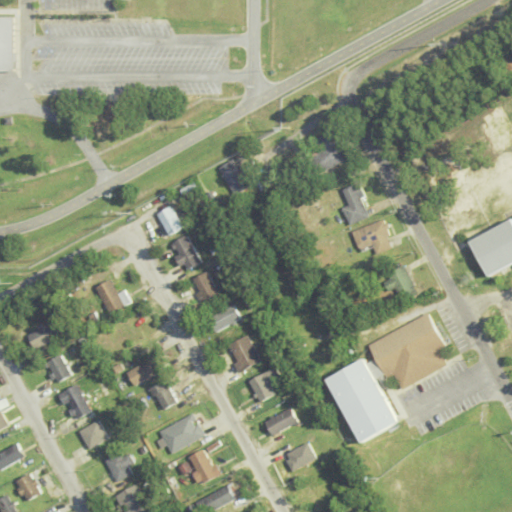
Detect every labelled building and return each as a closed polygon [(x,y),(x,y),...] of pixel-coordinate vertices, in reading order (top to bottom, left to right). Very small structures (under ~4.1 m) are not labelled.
[(0,20),(16,20),(16,55),(18,55),(18,71),(16,71),(16,75),(0,75),(0,20)] [(347,158),(322,172),(312,155),(321,150),(315,139),(331,130),(336,137),(338,136),(343,144),(340,146),(347,158)] [(238,163),(252,184),(237,194),(223,173),(224,172),(220,166),(234,157),(238,163)] [(344,206),(350,203),(344,188),(361,179),(367,194),(362,196),(371,214),(352,223),(344,206)] [(181,188),(196,180),(201,190),(187,199),(181,188)] [(284,183),(288,180),(293,186),(288,190),(284,183)] [(195,199),(204,194),(209,204),(200,208),(195,199)] [(159,212),(172,204),(184,226),(171,233),(159,212)] [(511,259),(491,270),(472,236),(511,214),(511,259)] [(389,220),(391,226),(389,227),(392,234),(389,235),(393,246),(378,253),(375,247),(364,251),(362,246),(360,247),(354,230),(385,217),(387,221),(389,220)] [(203,259),(189,267),(186,261),(181,264),(176,255),(181,252),(178,246),(176,247),(173,242),(175,241),(174,241),(188,233),(192,240),(193,240),(195,244),(194,244),(203,259)] [(349,268),(360,263),(363,270),(352,275),(349,268)] [(405,263),(416,284),(415,285),(419,292),(404,300),(396,286),(390,290),(385,281),(391,278),(388,272),(405,263)] [(220,291),(202,302),(197,292),(202,289),(195,277),(208,270),(217,286),(219,285),(221,288),(219,289),(220,291)] [(126,289),(132,301),(112,313),(97,286),(112,277),(120,292),(126,289)] [(248,298),(258,293),(263,303),(253,308),(248,298)] [(235,323),(233,321),(217,330),(210,317),(235,303),(243,316),(237,319),(238,321),(235,323)] [(305,321),(301,323),(299,319),(303,317),(302,315),(320,305),(327,319),(310,329),(305,321)] [(389,372),(386,373),(392,384),(385,387),(401,416),(364,436),(329,374),(329,373),(366,353),(370,360),(377,356),(370,344),(429,311),(447,343),(391,375),(389,372)] [(136,323),(142,334),(129,342),(123,330),(108,339),(106,336),(105,337),(103,334),(105,333),(103,330),(131,313),(132,314),(135,312),(141,321),(136,323)] [(54,337),(56,340),(52,341),(51,339),(37,347),(29,334),(41,327),(40,325),(43,324),(43,326),(53,320),(60,333),(54,337)] [(235,362),(239,360),(230,343),(249,333),(263,359),(240,371),(235,362)] [(295,348),(307,343),(309,348),(298,353),(295,348)] [(69,361),(71,364),(69,365),(73,373),(60,380),(58,376),(54,378),(51,373),(54,371),(51,365),(49,366),(46,361),(62,353),(67,362),(69,361)] [(128,370),(154,355),(160,364),(158,365),(161,369),(136,384),(128,370)] [(113,375),(108,367),(114,363),(116,366),(121,362),(125,368),(113,375)] [(260,395),(257,397),(255,393),(257,392),(250,379),(277,365),(283,375),(273,381),(274,384),(272,385),(276,393),(263,400),(260,395)] [(95,377),(107,372),(115,390),(104,396),(95,377)] [(165,408),(157,393),(155,395),(150,387),(167,378),(179,400),(165,408)] [(70,408),(74,406),(71,400),(66,403),(60,392),(78,382),(93,410),(80,417),(78,413),(74,415),(70,408)] [(267,420),(273,417),(272,416),(275,414),(276,415),(292,406),(301,422),(296,425),(295,422),(275,434),(267,420)] [(0,408),(2,407),(11,423),(0,428),(0,408)] [(172,419),(185,411),(199,438),(186,445),(172,419)] [(92,450),(86,441),(91,438),(87,431),(85,432),(82,428),(98,419),(110,439),(92,450)] [(2,469),(0,465),(0,451),(18,441),(26,455),(2,469)] [(291,471),(316,460),(308,443),(283,454),(291,471)] [(204,480),(200,482),(194,471),(199,469),(191,455),(204,447),(214,464),(218,462),(223,471),(205,482),(204,480)] [(131,452),(136,461),(130,465),(134,472),(119,481),(116,476),(115,477),(113,473),(114,473),(106,459),(122,450),(125,456),(131,452)] [(179,465),(189,460),(193,469),(184,474),(179,465)] [(315,507),(309,498),(313,495),(311,491),(306,494),(299,481),(318,471),(333,497),(315,507)] [(37,475),(41,483),(39,484),(43,491),(30,499),(26,493),(23,494),(19,487),(22,486),(18,479),(32,472),(35,477),(37,475)] [(43,476),(47,474),(54,489),(50,491),(43,476)] [(203,511),(198,501),(234,481),(241,495),(208,511),(203,511)] [(150,510),(147,511),(126,511),(131,508),(121,492),(135,484),(140,493),(142,492),(144,495),(142,496),(150,510)] [(15,499),(18,505),(16,507),(19,511),(4,511),(0,503),(0,498),(9,493),(13,500),(15,499)] [(190,511),(187,507),(195,503),(199,511),(190,511)]
